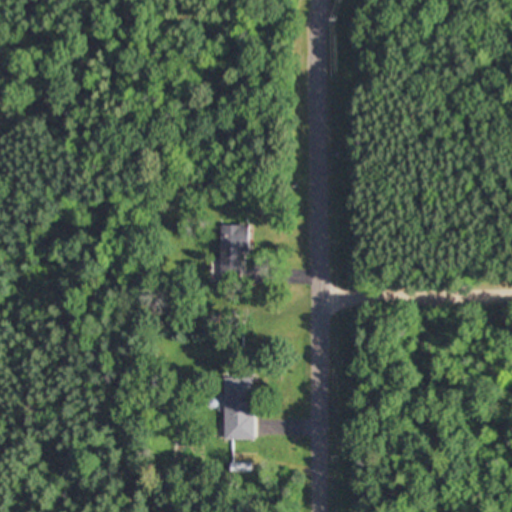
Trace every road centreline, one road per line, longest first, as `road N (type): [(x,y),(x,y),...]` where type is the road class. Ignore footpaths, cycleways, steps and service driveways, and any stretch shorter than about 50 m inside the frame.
road 1 (residential): [(324,511),(319,0)]
road 2 (residential): [(324,288),(511,284)]
